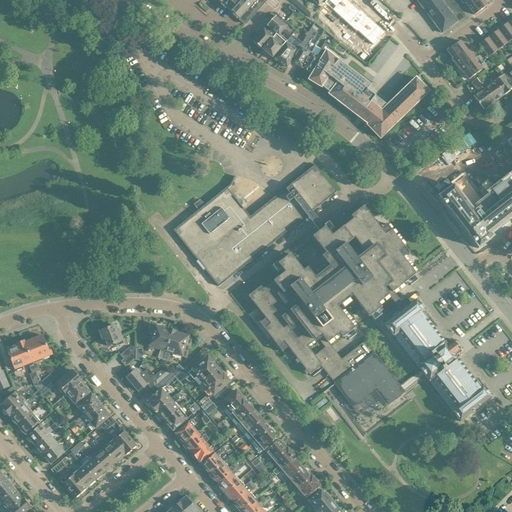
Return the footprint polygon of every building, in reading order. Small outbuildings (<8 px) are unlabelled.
[(217,0),(221,3),(221,4),(226,9),(227,8),(239,19),(239,20),(245,25),(267,0),(217,0)] [(300,0),(292,0),(292,1),(310,18),(315,13),(310,9),(300,0)] [(325,0),(325,1),(334,8),(342,16),(353,3),(349,0),(325,0)] [(464,16),(451,0),(417,0),(442,33),(464,16)] [(469,0),(466,3),(475,15),(488,5),(483,0),(469,0)] [(353,3),(342,16),(350,23),(357,30),(358,29),(370,17),(362,10),(361,11),(353,3)] [(275,16),(270,22),(282,33),(283,31),(288,36),(292,31),(287,27),(287,26),(283,23),(275,16)] [(370,17),(358,29),(366,37),(375,45),(386,32),(378,24),(370,17)] [(282,33),(270,22),(264,28),(274,37),(276,34),(278,36),(282,33)] [(511,28),(508,22),(498,30),(508,43),(511,39),(511,28)] [(274,37),(264,28),(259,35),(268,43),(274,37)] [(311,29),(298,51),(291,62),(302,68),(311,53),(305,49),(311,39),(313,40),(317,34),(311,29)] [(498,30),(488,37),(498,50),(508,43),(498,30)] [(290,38),(286,43),(273,58),(288,68),(291,62),(298,51),(290,46),(293,42),(293,41),(299,33),(296,31),(294,33),(290,38)] [(274,37),(268,43),(263,50),(273,58),(286,43),(278,36),(276,34),(274,37)] [(268,43),(259,35),(253,41),(252,41),(262,50),(263,50),(268,43)] [(498,50),(488,37),(479,44),(489,57),(498,50)] [(311,53),(302,68),(312,74),(324,54),(329,45),(330,44),(326,40),(316,56),(311,53)] [(469,53),(460,41),(447,51),(452,58),(451,59),(455,64),(469,53)] [(326,51),(309,80),(321,87),(322,86),(330,93),(329,94),(368,124),(367,125),(380,138),(429,91),(418,80),(416,78),(388,105),(367,90),(371,85),(338,60),(326,51)] [(470,52),(469,53),(455,64),(458,69),(473,58),(474,57),(474,55),(472,53),(470,52)] [(473,58),(458,69),(462,74),(464,73),(469,80),(482,70),(473,58)] [(500,77),(494,81),(504,95),(511,89),(511,83),(498,67),(495,70),(500,77)] [(494,102),(484,88),(477,79),(471,83),(478,92),(473,96),(483,110),(494,102)] [(494,81),(484,88),(494,102),(504,95),(494,81)] [(463,178),(453,185),(438,197),(439,198),(448,210),(449,211),(459,223),(468,235),(467,235),(468,236),(477,248),(478,249),(480,247),(480,248),(491,238),(493,237),(491,235),(511,219),(511,218),(511,139),(507,143),(511,150),(511,176),(481,201),(463,178)] [(503,143),(494,150),(500,158),(509,151),(503,143)] [(205,206),(200,200),(194,205),(200,201),(204,206),(174,230),(198,261),(201,258),(208,267),(205,269),(219,287),(336,192),(315,165),(250,217),(241,206),(242,204),(242,202),(241,200),(239,199),(237,200),(228,189),(231,185),(234,181),(235,176),(234,176),(233,180),(231,184),(228,187),(205,206)] [(406,308),(402,303),(407,298),(403,293),(398,297),(393,292),(416,274),(399,252),(404,247),(405,248),(386,224),(386,225),(381,229),(363,206),(351,216),(353,219),(332,236),(325,227),(312,237),(326,254),(322,257),(330,268),(316,279),(307,268),(303,271),(290,254),(278,264),(285,272),(263,289),(261,286),(248,296),(270,324),(265,328),(264,328),(278,346),(279,346),(278,345),(283,341),(310,375),(321,366),(325,371),(337,363),(339,366),(328,375),(335,384),(336,384),(353,407),(376,389),(388,404),(403,392),(404,393),(404,392),(421,378),(420,377),(423,374),(460,422),(492,397),(483,385),(480,387),(459,359),(461,357),(459,354),(461,352),(461,353),(462,352),(460,350),(462,349),(456,341),(454,342),(452,340),(450,342),(447,339),(445,341),(423,313),(426,312),(416,300),(406,308)] [(117,331),(114,325),(100,331),(103,340),(106,338),(109,346),(116,343),(117,346),(122,344),(120,338),(121,337),(119,331),(117,331)] [(155,326),(152,325),(149,334),(153,335),(150,345),(161,349),(158,359),(162,360),(172,330),(164,328),(164,329),(162,329),(161,327),(157,326),(155,326)] [(172,330),(162,360),(160,366),(165,367),(170,352),(185,357),(186,356),(188,355),(189,353),(189,350),(188,348),(191,338),(189,337),(188,336),(183,335),(182,335),(180,334),(180,333),(172,330)] [(42,336),(25,343),(33,363),(36,362),(36,361),(47,356),(52,355),(49,347),(47,348),(42,336)] [(17,346),(7,349),(15,370),(28,365),(32,373),(36,371),(34,365),(33,363),(25,343),(24,341),(16,344),(17,346)] [(124,359),(136,349),(136,348),(130,347),(120,355),(124,359)] [(136,349),(124,359),(122,361),(126,366),(134,360),(142,361),(143,350),(136,349)] [(213,363),(208,357),(189,373),(199,385),(202,383),(219,368),(214,363),(213,363)] [(179,365),(169,373),(170,374),(175,377),(176,377),(183,370),(179,365)] [(136,369),(133,373),(129,368),(123,373),(127,377),(127,378),(128,379),(128,381),(130,383),(131,383),(138,392),(148,383),(152,379),(157,385),(157,384),(158,384),(170,374),(169,373),(164,368),(153,377),(147,370),(141,375),(136,369)] [(219,368),(202,383),(207,389),(204,391),(210,397),(229,381),(223,375),(224,374),(219,368)] [(183,370),(176,377),(183,386),(186,383),(184,380),(189,376),(183,370)] [(82,382),(72,371),(56,385),(65,396),(81,383),(82,382)] [(0,389),(9,385),(5,379),(3,380),(0,373),(0,389)] [(13,388),(21,387),(20,383),(18,384),(14,373),(8,375),(13,388)] [(43,388),(50,381),(54,378),(51,374),(41,382),(43,388)] [(170,374),(158,384),(162,389),(157,393),(157,392),(152,397),(149,400),(150,402),(149,403),(155,412),(156,411),(157,411),(171,399),(167,394),(169,392),(164,387),(175,377),(170,374)] [(43,388),(39,391),(41,394),(45,399),(49,396),(47,393),(55,387),(50,381),(43,388)] [(81,383),(65,396),(63,398),(52,407),(55,410),(60,405),(60,406),(69,398),(75,404),(89,392),(88,391),(89,390),(86,386),(84,386),(81,383)] [(21,387),(13,388),(10,388),(3,394),(7,399),(1,404),(4,407),(2,408),(3,410),(4,412),(5,414),(8,415),(8,416),(25,402),(16,392),(21,388),(21,387)] [(41,394),(39,391),(38,391),(33,395),(36,399),(41,394)] [(241,397),(236,391),(226,400),(226,401),(219,407),(223,411),(228,416),(245,402),(245,401),(246,399),(244,397),(241,397)] [(179,392),(171,399),(157,411),(160,415),(160,417),(162,420),(164,420),(165,421),(178,409),(174,404),(182,396),(179,392)] [(78,406),(84,413),(81,417),(75,422),(78,425),(101,405),(94,397),(92,394),(78,406)] [(205,411),(213,404),(207,396),(200,402),(203,405),(201,407),(205,411)] [(28,406),(25,402),(8,416),(9,416),(12,419),(13,421),(14,423),(16,424),(17,425),(31,413),(26,408),(28,406)] [(245,402),(228,416),(236,426),(253,411),(254,408),(252,406),(249,406),(245,402)] [(213,403),(213,404),(205,411),(208,416),(217,408),(213,403)] [(110,416),(101,405),(78,425),(81,428),(86,423),(90,421),(96,428),(110,416)] [(178,409),(165,421),(165,423),(167,426),(169,426),(173,431),(180,425),(187,419),(178,409)] [(254,412),(253,411),(236,426),(244,435),(261,420),(258,416),(259,414),(257,412),(254,412)] [(31,413),(17,425),(21,429),(21,431),(23,433),(25,433),(26,435),(39,423),(34,416),(31,413)] [(207,424),(210,421),(205,415),(202,417),(202,420),(206,425),(207,424)] [(112,417),(101,426),(105,431),(116,422),(112,417)] [(191,420),(175,434),(179,437),(177,439),(182,445),(197,432),(193,427),(195,425),(191,420)] [(262,421),(261,420),(244,435),(252,444),(269,429),(266,425),(267,423),(264,421),(262,421)] [(217,426),(221,430),(225,426),(222,422),(217,426)] [(27,436),(28,437),(27,438),(31,443),(32,442),(35,445),(48,434),(52,431),(57,427),(60,425),(58,423),(55,425),(54,423),(46,431),(40,424),(27,436)] [(120,435),(113,441),(125,454),(126,455),(136,446),(121,428),(117,432),(120,435)] [(270,430),(269,429),(252,444),(260,454),(277,439),(274,435),(274,433),(272,430),(270,430)] [(197,432),(182,445),(187,451),(189,449),(192,453),(208,439),(204,435),(202,438),(197,432)] [(48,434),(35,445),(36,445),(35,446),(38,450),(36,451),(41,456),(56,444),(48,434)] [(220,439),(224,443),(229,439),(225,435),(220,439)] [(208,439),(192,453),(190,454),(195,460),(197,459),(200,463),(216,449),(213,445),(210,447),(206,442),(208,440),(208,439)] [(113,441),(110,444),(106,440),(100,445),(104,449),(115,463),(125,454),(113,441)] [(281,444),(278,440),(266,451),(274,461),(288,449),(283,442),(281,444)] [(91,447),(90,447),(87,443),(84,446),(85,447),(105,471),(115,463),(104,449),(97,455),(91,447)] [(64,452),(56,444),(41,456),(46,462),(48,461),(51,464),(64,452)] [(105,471),(85,447),(80,451),(86,458),(87,457),(90,461),(84,466),(95,480),(105,471)] [(222,447),(202,465),(205,468),(204,469),(209,475),(222,463),(217,457),(225,450),(222,447)] [(274,461),(279,466),(273,471),(276,475),(282,470),(295,460),(296,458),(288,449),(274,461)] [(247,458),(250,462),(256,457),(252,454),(247,458)] [(251,463),(255,467),(261,462),(257,458),(251,463)] [(298,463),(295,460),(282,470),(290,479),(302,469),(302,468),(302,466),(300,463),(298,463)] [(66,466),(62,461),(51,470),(55,475),(66,466)] [(228,469),(222,463),(209,475),(214,481),(215,480),(218,483),(238,466),(236,463),(228,469)] [(238,466),(218,483),(220,486),(219,487),(225,494),(239,481),(234,475),(241,469),(243,466),(241,464),(238,466)] [(95,480),(84,466),(74,475),(85,488),(95,480)] [(303,469),(302,469),(290,479),(297,489),(310,478),(307,474),(307,472),(305,469),(303,469)] [(85,488),(74,475),(67,480),(64,477),(60,480),(75,498),(86,489),(85,488)] [(266,483),(271,479),(268,475),(263,480),(266,483)] [(312,477),(310,478),(297,489),(306,498),(318,488),(315,484),(317,483),(312,477)] [(0,484),(0,501),(14,489),(11,485),(11,483),(7,479),(0,484)] [(271,479),(266,483),(274,493),(279,488),(271,479)] [(239,481),(225,494),(230,500),(231,499),(233,501),(246,490),(254,484),(251,481),(244,487),(243,487),(244,486),(240,480),(239,481)] [(246,490),(233,501),(236,505),(235,505),(240,511),(255,498),(251,493),(250,494),(249,493),(256,487),(254,484),(246,490)] [(14,489),(0,501),(0,506),(3,504),(8,510),(23,498),(20,493),(18,493),(14,489)] [(322,492),(321,491),(307,502),(315,511),(331,499),(324,491),(322,492)] [(259,504),(255,498),(240,511),(256,511),(261,508),(264,506),(269,502),(272,499),(269,496),(259,504)] [(180,502),(176,504),(182,511),(196,511),(198,511),(186,497),(180,502)] [(27,502),(23,498),(8,510),(9,511),(26,511),(30,508),(27,504),(27,502)] [(335,511),(339,509),(331,499),(315,511),(335,511)]
